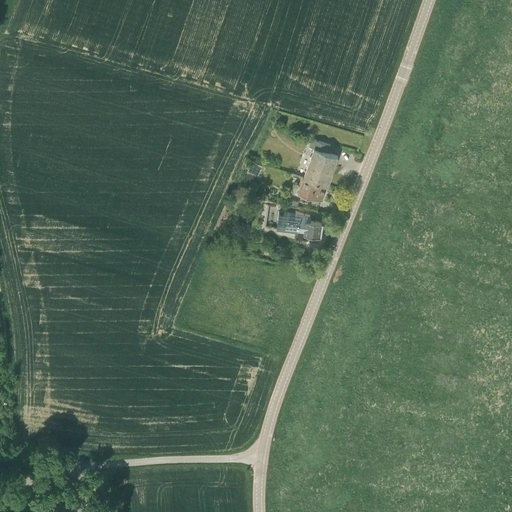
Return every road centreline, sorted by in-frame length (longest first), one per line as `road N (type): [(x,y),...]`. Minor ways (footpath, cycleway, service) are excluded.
road 1 (secondary): [(262,455),(276,399),(429,0)]
road 2 (unclassified): [(262,455),(78,466),(26,478),(3,511)]
